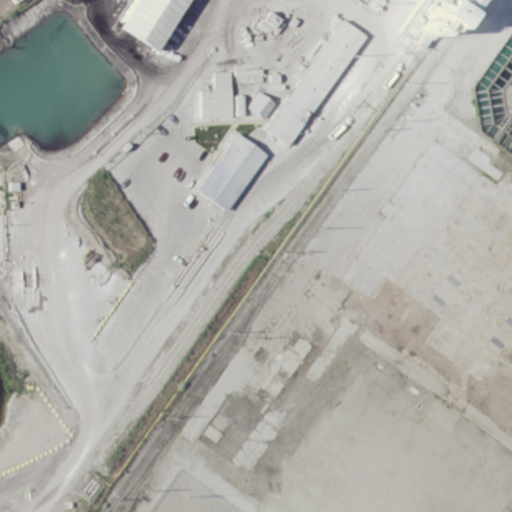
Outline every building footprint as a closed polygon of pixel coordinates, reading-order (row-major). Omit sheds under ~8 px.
[(129,0),(112,28),(151,51),(181,0),(129,0)] [(287,145),(363,35),(339,18),(263,129),(287,145)] [(230,117),(229,71),(212,71),(212,89),(198,89),(199,118),(230,117)] [(246,108),(263,118),(273,101),(255,91),(246,108)] [(241,94),(233,95),(234,114),(242,114),(241,94)] [(194,191),(226,211),(263,152),(231,132),(194,191)]
